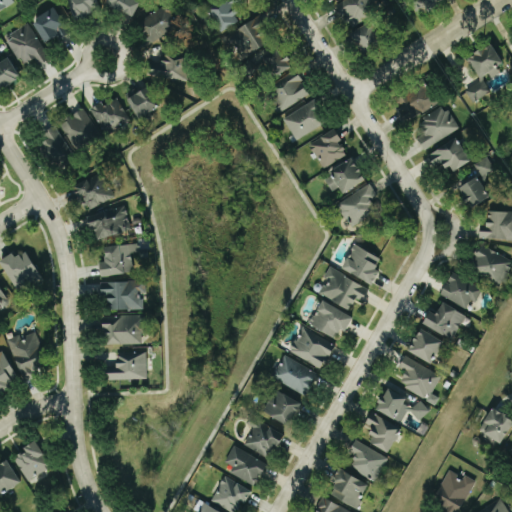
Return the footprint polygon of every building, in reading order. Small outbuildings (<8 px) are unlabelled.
[(0,0),(0,13),(15,4),(12,0),(0,0)] [(69,0),(75,20),(103,12),(99,0),(69,0)] [(109,0),(108,6),(135,17),(141,0),(109,0)] [(230,0),(212,7),(220,32),(242,24),(233,0),(230,0)] [(346,0),(338,6),(352,28),(380,10),(373,0),(346,0)] [(419,0),(426,12),(446,2),(445,0),(419,0)] [(47,46),(70,33),(57,8),(33,21),(47,46)] [(174,13),(146,12),(145,39),(173,40),(174,13)] [(246,60),(273,40),(257,18),(230,37),(246,60)] [(352,34),(363,54),(385,42),(374,23),(352,34)] [(22,67),(38,59),(41,65),(49,61),(32,24),(7,35),(22,67)] [(481,83),(467,90),(473,103),(491,95),(484,80),(500,72),(498,68),(504,65),(495,46),(470,57),(481,83)] [(294,68),(282,48),(259,62),(271,81),(294,68)] [(198,63),(166,52),(160,69),(155,67),(153,72),(190,85),(198,63)] [(0,91),(22,77),(10,58),(0,64),(0,91)] [(286,111),(311,95),(296,71),(271,87),(286,111)] [(414,121),(440,101),(426,83),(401,103),(414,121)] [(129,100),(140,119),(161,107),(150,88),(129,100)] [(105,103),(93,109),(105,134),(130,122),(119,99),(105,105),(105,103)] [(297,141),(328,122),(314,101),(284,119),(297,141)] [(460,129),(445,106),(417,125),(423,134),(417,138),(426,151),(460,129)] [(103,138),(84,109),(61,124),(79,153),(103,138)] [(75,157),(57,127),(39,137),(57,167),(75,157)] [(348,155),(341,144),(344,142),(336,129),(310,145),(325,169),(348,155)] [(473,161),(458,138),(429,157),(437,169),(446,163),(453,174),(473,161)] [(481,180),(496,173),(489,157),(474,164),(479,174),(478,174),(481,180)] [(340,188),(344,194),(367,181),(355,160),(324,177),(333,192),(340,188)] [(115,197),(103,173),(76,186),(89,211),(115,197)] [(474,207),(491,196),(479,176),(462,186),(474,207)] [(339,202),(350,226),(377,213),(371,199),(377,196),(373,186),(339,202)] [(89,217),(98,243),(133,231),(124,205),(89,217)] [(511,211),(490,211),(489,227),(481,226),(481,239),(511,239),(511,211)] [(382,257),(355,244),(344,269),(374,284),(381,270),(377,268),(382,257)] [(511,251),(477,253),(478,280),(505,279),(505,272),(511,271),(511,251)] [(14,254),(1,262),(18,290),(42,276),(27,252),(17,258),(14,254)] [(325,279),(328,280),(321,295),(351,309),(357,298),(364,302),(371,287),(330,268),(325,279)] [(484,286),(452,274),(442,297),(468,307),(471,301),(477,303),(484,286)] [(102,283),(102,297),(109,297),(109,311),(144,310),(143,294),(147,294),(147,282),(102,283)] [(0,307),(2,310),(11,304),(0,286),(0,307)] [(355,315),(322,301),(311,326),(337,337),(341,329),(348,332),(355,315)] [(431,311),(425,324),(454,340),(467,315),(444,302),(438,315),(431,311)] [(105,345),(144,344),(143,315),(104,316),(105,345)] [(337,346),(304,327),(291,352),(323,370),(337,346)] [(434,364),(445,340),(421,329),(410,352),(434,364)] [(8,340),(25,382),(38,377),(35,369),(48,364),(36,333),(22,338),(20,335),(8,340)] [(0,354),(0,391),(20,381),(5,352),(0,354)] [(119,366),(109,367),(109,381),(148,379),(147,353),(119,354),(119,366)] [(320,374),(286,356),(274,378),(308,397),(320,374)] [(442,375),(406,356),(401,366),(408,370),(400,384),(429,400),(442,375)] [(402,422),(407,412),(423,421),(430,407),(419,402),(415,409),(405,404),(408,397),(388,388),(378,410),(402,422)] [(294,425),(302,401),(274,390),(265,414),(294,425)] [(503,444),(511,427),(511,417),(494,407),(480,432),(503,444)] [(364,428),(376,435),(372,443),(389,453),(403,428),(373,412),(364,428)] [(245,446),(273,459),(284,434),(256,422),(245,446)] [(29,481),(53,467),(37,440),(25,448),(26,451),(15,457),(29,481)] [(351,467),(376,481),(389,458),(357,440),(351,451),(358,455),(351,467)] [(231,474),(257,486),(268,462),(234,447),(227,463),(234,467),(231,474)] [(0,494),(22,484),(10,460),(0,465),(0,494)] [(330,494),(358,508),(371,484),(343,469),(330,494)] [(453,511),(461,511),(476,480),(465,475),(464,478),(449,471),(434,503),(453,511)] [(213,501),(233,511),(239,511),(252,490),(226,476),(213,501)] [(353,511),(325,497),(317,511),(353,511)] [(510,511),(502,499),(479,511),(510,511)]
